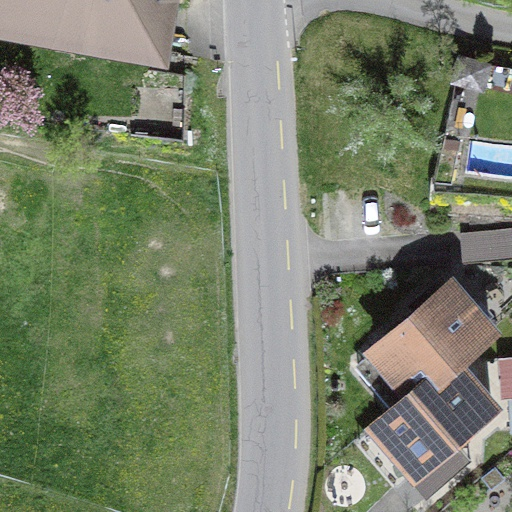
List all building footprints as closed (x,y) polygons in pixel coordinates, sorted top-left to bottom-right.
[(0,0),(0,30),(162,62),(174,0),(0,0)] [(511,231),(461,233),(462,264),(511,262),(511,231)] [(452,279),(364,353),(403,399),(429,378),(438,389),(462,369),(501,336),(452,279)] [(511,390),(511,352),(496,352),(496,391),(511,390)] [(403,399),(368,429),(415,485),(500,413),(462,369),(438,389),(429,378),(403,399)]
